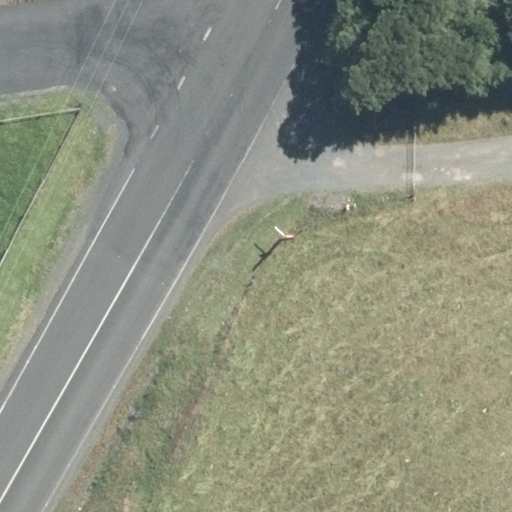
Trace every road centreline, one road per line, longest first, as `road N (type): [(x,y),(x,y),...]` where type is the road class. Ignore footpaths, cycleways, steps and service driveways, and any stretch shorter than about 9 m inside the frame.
road 1 (tertiary): [(260,52),(2,511)]
road 2 (residential): [(0,52),(178,29),(260,52)]
